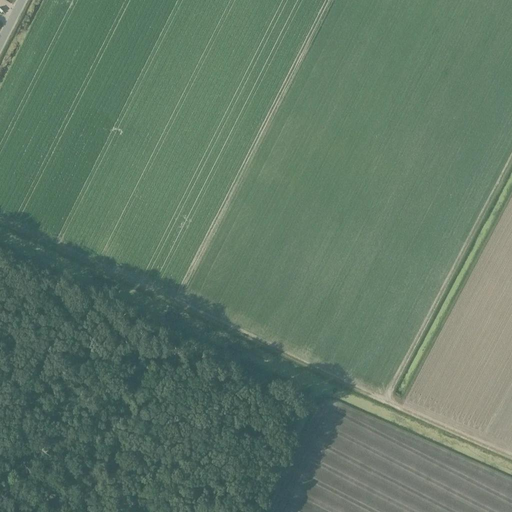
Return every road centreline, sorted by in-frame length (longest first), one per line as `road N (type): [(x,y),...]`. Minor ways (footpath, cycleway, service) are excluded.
road 1 (track): [(511,155),(384,400),(0,215)]
road 2 (track): [(384,400),(511,456)]
